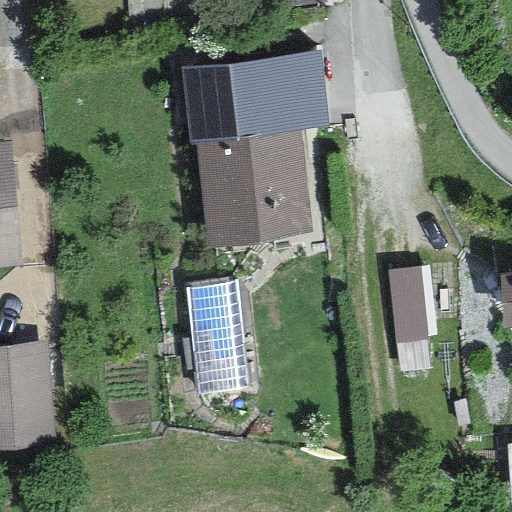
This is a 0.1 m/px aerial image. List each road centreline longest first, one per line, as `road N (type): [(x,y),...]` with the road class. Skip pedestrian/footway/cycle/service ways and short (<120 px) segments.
road 1 (residential): [(40,284),(11,0)]
road 2 (residential): [(410,0),(478,139),(511,162)]
